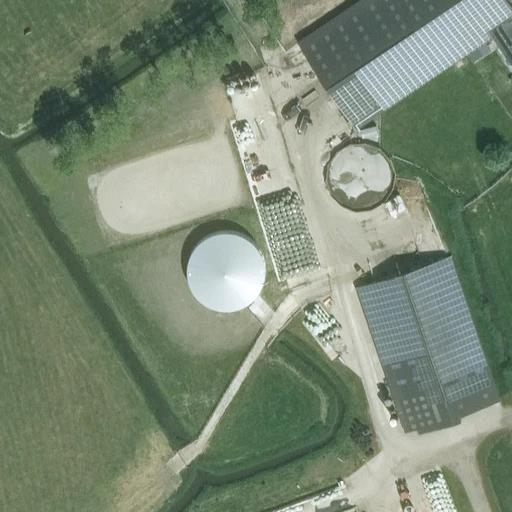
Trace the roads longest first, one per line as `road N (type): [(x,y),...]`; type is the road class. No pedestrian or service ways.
road 1 (track): [(394,456),(278,100)]
road 2 (track): [(337,286),(312,294),(273,327),(199,447),(175,469)]
